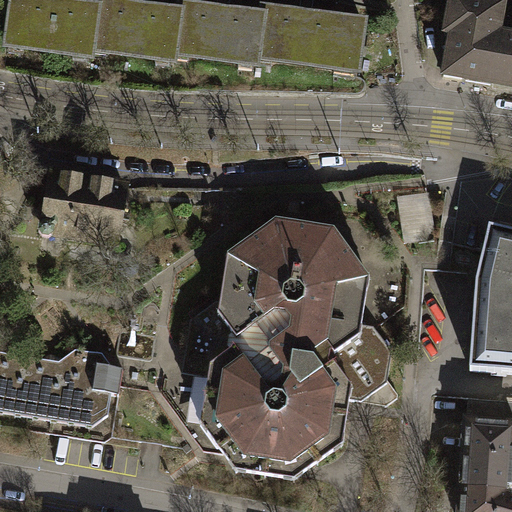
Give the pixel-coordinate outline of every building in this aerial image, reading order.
[(10,0),(4,47),(83,58),(84,51),(90,11),(11,0),(10,0)] [(499,4),(474,0),(447,0),(445,17),(450,18),(440,78),(511,89),(511,36),(507,36),(508,30),(495,28),(499,4)] [(91,2),(90,11),(84,51),(167,62),(168,54),(174,14),(91,2)] [(175,6),(174,14),(168,54),(251,66),(252,59),(257,18),(175,6)] [(258,12),(257,18),(252,59),(350,73),(357,26),(258,12)] [(121,190),(48,177),(38,234),(111,246),(121,190)] [(336,232),(277,223),(228,258),(221,304),(216,304),(191,322),(187,346),(186,346),(182,375),(209,379),(202,427),(227,462),(235,473),(294,483),(308,474),(343,449),(350,402),(362,404),(388,385),(392,354),(374,328),(362,327),(370,280),(336,232)] [(511,233),(490,228),(485,252),(479,276),(477,283),(471,371),(511,374),(511,233)] [(121,363),(0,342),(0,403),(111,422),(121,363)] [(511,403),(468,402),(467,423),(511,424),(511,403)] [(466,423),(463,475),(511,476),(511,424),(467,423),(466,423)] [(460,511),(511,511),(511,476),(463,475),(460,511)]
